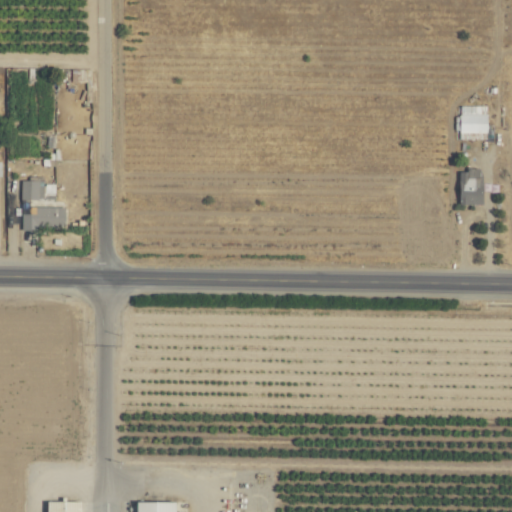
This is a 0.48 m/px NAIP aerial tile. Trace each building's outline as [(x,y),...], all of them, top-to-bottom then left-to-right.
[(484,105),(456,106),(457,134),(485,134),(484,105)] [(479,170),(458,170),(458,205),(480,205),(479,170)] [(42,178),(19,178),(19,199),(53,199),(53,184),(42,184),(42,178)] [(20,214),(20,228),(63,228),(63,207),(33,207),(33,214),(20,214)] [(77,511),(78,502),(44,502),(44,511),(77,511)] [(173,511),(173,502),(134,502),(134,511),(173,511)]
